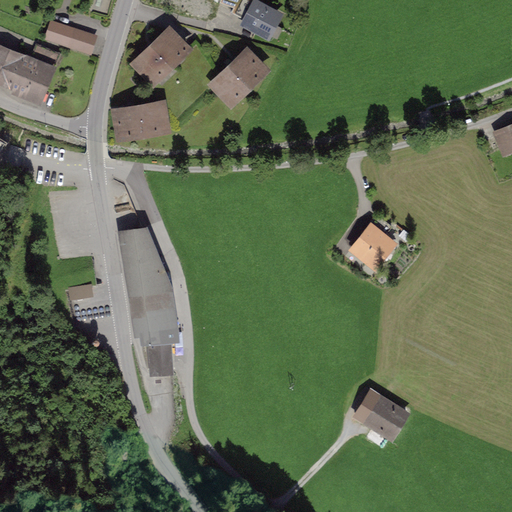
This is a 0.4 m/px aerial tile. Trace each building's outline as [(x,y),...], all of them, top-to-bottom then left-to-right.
[(184,0),(182,6),(196,11),(199,0),(184,0)] [(253,7),(245,23),(268,35),(278,15),(256,3),(257,1),(254,0),(238,0),(235,7),(243,11),(247,3),(253,7)] [(73,30),(68,44),(90,51),(95,37),(73,30)] [(137,63),(153,80),(186,48),(169,31),(137,63)] [(13,55),(3,79),(12,83),(11,86),(38,97),(49,69),(52,71),(59,54),(37,45),(30,62),(13,55)] [(0,78),(3,79),(13,55),(0,49),(0,78)] [(247,52),(214,84),(231,101),(264,69),(247,52)] [(162,104),(117,112),(121,136),(166,128),(162,104)] [(511,126),(497,133),(505,151),(511,147),(511,126)] [(372,227),(355,249),(374,264),(392,242),(384,236),(392,226),(378,215),(370,226),(372,227)] [(143,229),(124,233),(140,333),(144,333),(146,341),(151,341),(168,340),(175,339),(174,326),(168,289),(143,229)] [(92,255),(60,260),(62,275),(67,274),(69,288),(96,285),(92,255)] [(151,341),(153,373),(170,372),(168,340),(151,341)] [(382,434),(389,438),(406,412),(398,407),(396,409),(379,398),(377,402),(369,398),(356,418),(364,422),(366,419),(384,430),(382,434)]
